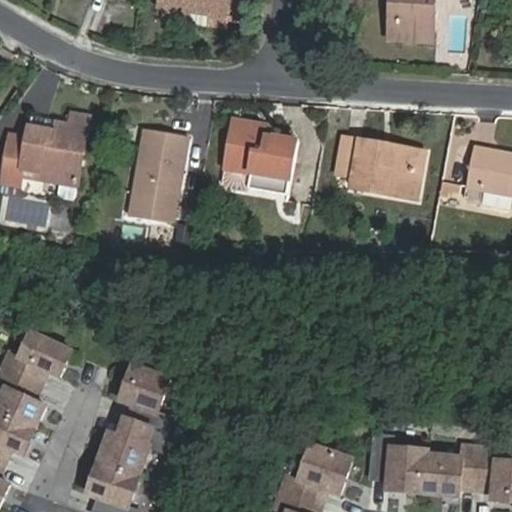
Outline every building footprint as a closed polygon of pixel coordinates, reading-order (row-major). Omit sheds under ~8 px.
[(231,26),(232,19),(234,0),(165,0),(164,7),(217,14),(216,24),(231,26)] [(234,0),(232,19),(244,20),(247,0),(234,0)] [(396,0),(395,41),(403,41),(404,0),(396,0)] [(404,0),(403,41),(437,43),(438,0),(404,0)] [(217,14),(164,7),(163,16),(216,24),(217,14)] [(57,141),(32,137),(31,141),(28,160),(45,163),(42,178),(66,183),(64,197),(80,199),(95,118),(77,115),(75,127),(60,124),(57,141)] [(267,122),(241,117),(233,163),(258,168),(256,185),(294,191),(304,138),(283,134),(283,136),(275,135),(265,133),(267,122)] [(36,130),(33,130),(32,137),(57,141),(60,124),(37,120),(36,130)] [(277,123),(267,122),(265,133),(275,135),(277,123)] [(176,224),(191,137),(150,129),(135,217),(176,224)] [(375,190),(416,198),(423,160),(384,153),(386,143),(352,137),(345,173),(361,176),(362,171),(378,174),(375,190)] [(31,141),(13,138),(5,186),(23,189),(28,160),(31,141)] [(423,160),(424,151),(386,143),(384,153),(423,160)] [(511,163),(493,160),(495,152),(479,149),(472,186),(490,190),(511,194),(511,163)] [(423,160),(416,198),(422,200),(431,152),(424,151),(423,160)] [(511,154),(495,152),(493,160),(511,163),(511,154)] [(258,168),(233,163),(230,182),(255,187),(256,185),(258,168)] [(359,187),(375,190),(378,174),(362,171),(361,176),(359,187)] [(511,194),(490,190),(487,205),(511,209),(511,194)] [(184,224),(180,246),(194,248),(197,226),(184,224)] [(61,379),(74,350),(31,331),(19,356),(9,351),(0,370),(0,387),(4,390),(0,398),(0,511),(13,484),(2,479),(14,453),(26,458),(49,406),(38,401),(50,374),(61,379)] [(172,379),(132,366),(118,405),(130,409),(120,436),(109,432),(86,498),(97,502),(93,511),(139,511),(132,509),(152,451),(163,455),(175,420),(160,415),(172,379)] [(395,437),(374,435),(371,482),(388,484),(387,494),(463,500),(463,493),(492,495),(492,502),(511,504),(511,461),(499,460),(500,448),(463,446),(462,457),(432,455),(432,451),(395,448),(395,437)] [(343,498),(356,459),(312,444),(300,480),(287,475),(275,510),(279,511),(324,511),(330,494),(343,498)]
